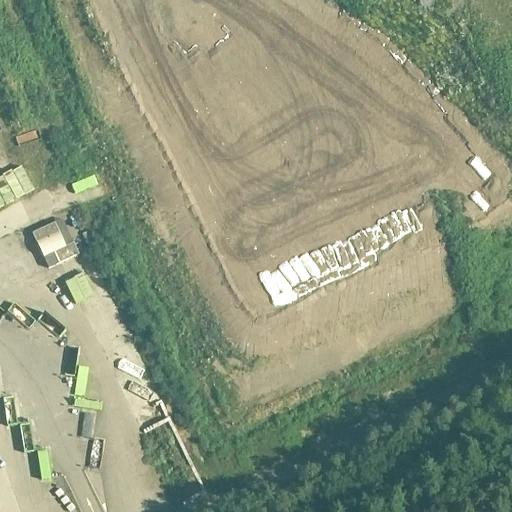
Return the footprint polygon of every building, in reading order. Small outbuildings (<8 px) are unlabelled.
[(282,102),(289,116),(313,105),(306,91),(282,102)] [(65,249),(54,225),(32,236),(43,259),(48,270),(58,266),(78,256),(73,245),(65,249)] [(89,317),(118,306),(107,279),(78,291),(89,317)] [(106,399),(88,396),(92,368),(80,366),(73,406),(87,408),(82,436),(100,439),(106,399)] [(150,380),(138,385),(152,413),(163,407),(150,380)]
